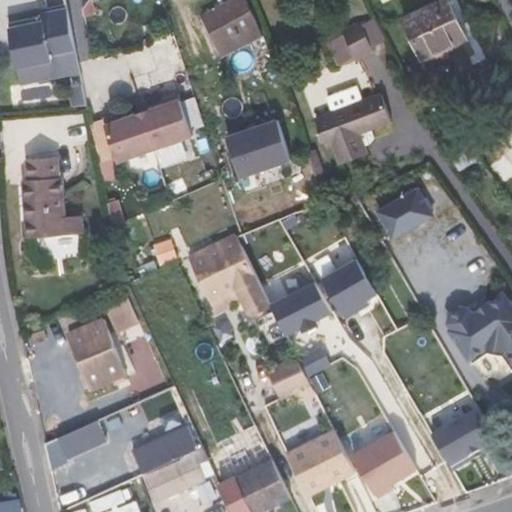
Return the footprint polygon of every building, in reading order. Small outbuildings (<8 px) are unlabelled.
[(88,0),(83,8),(85,17),(96,14),(93,0),(88,0)] [(246,0),(228,0),(201,14),(222,55),(263,34),(246,0)] [(442,0),(404,18),(423,59),(468,38),(450,0),(442,0)] [(376,18),(362,25),(373,47),(387,40),(376,18)] [(356,57),(357,60),(375,51),(373,47),(362,25),(360,21),(342,30),(344,33),(356,57)] [(15,41),(22,78),(81,66),(80,62),(72,22),(40,29),(41,36),(15,41)] [(344,33),(326,42),(338,66),(356,57),(344,33)] [(81,66),(22,78),(26,95),(84,83),(81,66)] [(333,110),(315,117),(326,147),(333,144),(340,164),(370,154),(367,145),(362,133),(373,130),(394,122),(383,92),(363,99),(358,85),(328,96),(333,110)] [(85,87),(77,88),(78,96),(87,94),(85,87)] [(118,157),(119,163),(194,137),(178,92),(163,97),(164,101),(149,106),(150,108),(136,113),(136,111),(121,116),(119,112),(104,117),(106,123),(118,157)] [(91,115),(87,94),(78,96),(75,97),(79,116),(91,115)] [(104,118),(92,122),(104,161),(117,157),(104,118)] [(293,156),(279,118),(228,136),(242,174),(293,156)] [(376,138),(373,130),(362,133),(367,145),(374,143),(376,138)] [(451,157),(465,177),(471,172),(468,167),(482,157),(473,144),(453,156),(451,157)] [(307,152),(324,197),(334,194),(318,148),(307,152)] [(25,178),(29,237),(85,233),(83,215),(67,216),(64,177),(61,177),(59,156),(27,158),(29,178),(25,178)] [(420,190),(381,213),(396,239),(435,216),(420,190)] [(340,193),(326,201),(334,215),(348,208),(340,193)] [(112,220),(102,222),(105,236),(115,233),(112,220)] [(236,236),(188,259),(210,305),(236,292),(242,305),(248,318),(253,320),(273,310),(236,236)] [(368,298),(379,293),(358,258),(324,277),(346,317),(361,308),(359,304),(368,298)] [(317,281),(271,304),(287,335),(301,328),(304,332),(319,324),(316,320),(334,311),(317,281)] [(236,292),(210,305),(216,317),(242,305),(236,292)] [(127,294),(105,305),(113,324),(115,323),(119,332),(140,322),(127,294)] [(511,304),(506,295),(475,317),(471,311),(463,309),(452,317),(450,325),(455,331),(452,333),(472,361),(488,350),(491,355),(504,357),(508,354),(511,358),(511,304)] [(361,308),(371,303),(368,298),(359,304),(361,308)] [(81,307),(61,316),(65,324),(85,315),(81,307)] [(70,337),(88,375),(123,359),(112,335),(104,319),(70,337)] [(293,347),(266,361),(280,387),(307,374),(293,347)] [(88,375),(96,392),(131,375),(123,359),(88,375)] [(484,452),(499,443),(479,408),(433,434),(454,470),(471,460),(469,456),(482,448),(484,452)] [(67,456),(107,438),(99,419),(59,436),(67,456)] [(204,449),(194,425),(135,451),(145,474),(204,449)] [(289,453),(311,495),(356,471),(334,430),(289,453)] [(396,430),(354,454),(379,497),(395,487),(392,483),(418,468),(396,430)] [(67,456),(59,436),(45,442),(51,467),(69,460),(67,456)] [(471,460),(484,452),(482,448),(469,456),(471,460)] [(193,457),(146,477),(156,501),(204,481),(198,467),(210,462),(205,451),(193,457)] [(237,476),(254,511),(262,511),(292,497),(274,459),(237,476)] [(0,511),(21,511),(18,492),(0,495),(0,511)]
